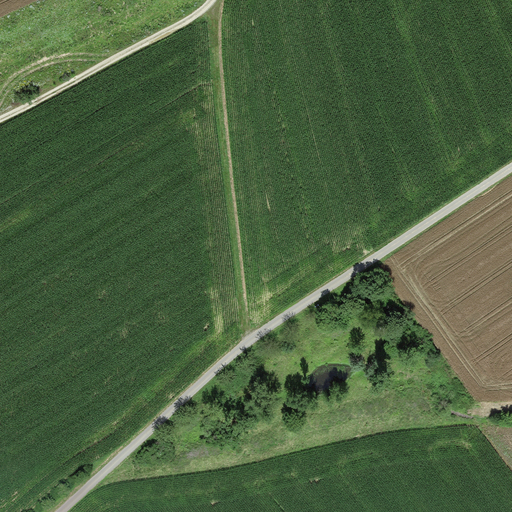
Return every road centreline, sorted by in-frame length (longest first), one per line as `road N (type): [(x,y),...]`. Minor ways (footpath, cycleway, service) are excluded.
road 1 (track): [(511,168),(248,344),(61,511)]
road 2 (track): [(215,0),(192,22),(0,119)]
